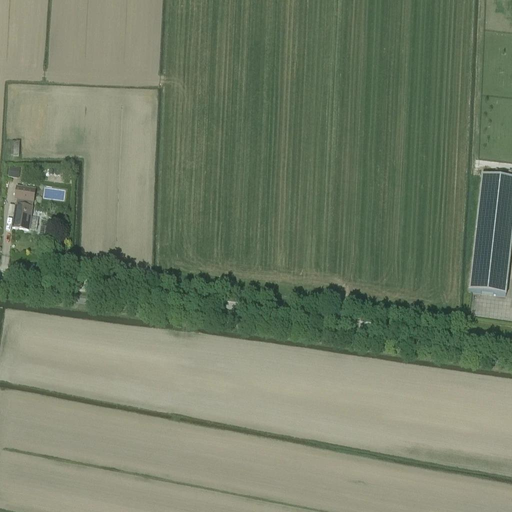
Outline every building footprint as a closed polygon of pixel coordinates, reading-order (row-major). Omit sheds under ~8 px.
[(20,144),(11,144),(10,157),(19,158),(20,144)] [(19,171),(9,169),(8,178),(17,179),(19,171)] [(511,181),(481,178),(468,294),(504,298),(510,245),(511,245),(511,181)] [(33,203),(34,191),(17,189),(15,201),(33,203)] [(15,207),(12,229),(28,232),(32,207),(28,207),(28,209),(15,207)]
